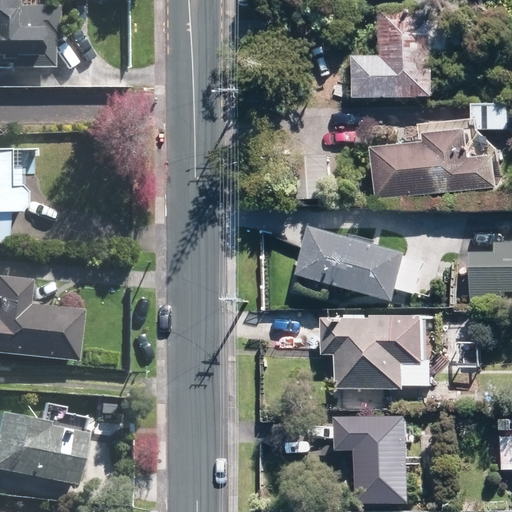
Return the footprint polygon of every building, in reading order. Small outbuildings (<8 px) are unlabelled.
[(7,0),(0,0),(0,63),(4,63),(4,68),(43,68),(43,38),(50,38),(50,11),(7,11),(7,0)] [(458,16),(383,17),(383,62),(355,63),(356,97),(429,96),(429,49),(458,48),(458,16)] [(511,106),(470,105),(469,132),(511,133),(511,106)] [(425,148),(373,153),(378,199),(492,187),(490,163),(466,165),(463,136),(424,141),(425,148)] [(9,149),(0,149),(0,213),(11,213),(9,149)] [(328,158),(294,159),(295,198),(330,197),(328,158)] [(403,258),(311,233),(298,276),(390,302),(403,258)] [(499,257),(470,257),(471,300),(499,299),(499,291),(511,290),(511,247),(499,248),(499,257)] [(20,285),(0,283),(0,355),(71,362),(75,314),(18,309),(20,285)] [(420,325),(325,324),(325,353),(337,353),(337,386),(400,387),(400,362),(419,362),(420,325)] [(81,430),(0,417),(0,469),(72,482),(81,430)] [(405,504),(404,425),(339,426),(339,451),(357,451),(358,505),(405,504)] [(511,472),(511,441),(488,442),(489,473),(511,472)]
